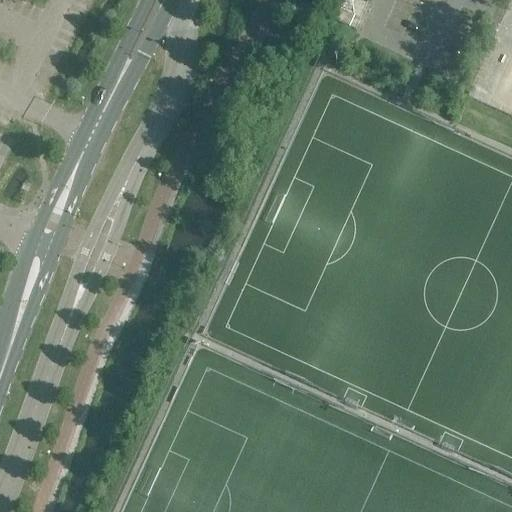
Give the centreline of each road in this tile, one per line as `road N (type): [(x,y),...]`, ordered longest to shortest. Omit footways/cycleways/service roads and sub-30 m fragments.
road 1 (secondary): [(47,234),(163,0)]
road 2 (secondary): [(0,364),(47,234)]
